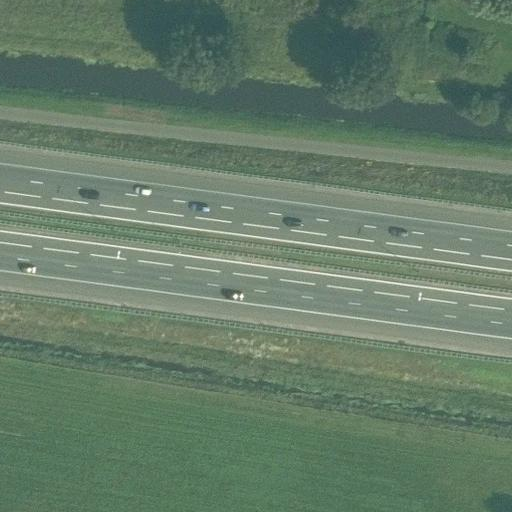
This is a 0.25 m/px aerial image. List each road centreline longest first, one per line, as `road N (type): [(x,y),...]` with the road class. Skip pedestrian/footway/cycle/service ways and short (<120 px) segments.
road 1 (motorway): [(511,252),(0,183)]
road 2 (motorway): [(0,249),(511,318)]
road 3 (unclassified): [(511,167),(0,111)]
